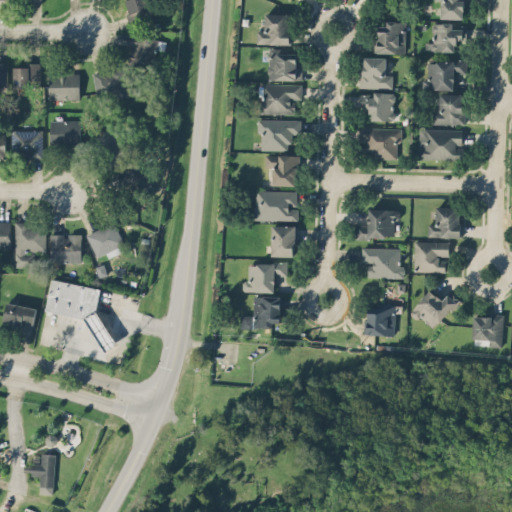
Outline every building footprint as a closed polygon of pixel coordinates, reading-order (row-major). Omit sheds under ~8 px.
[(122,0),(130,25),(155,17),(149,0),(122,0)] [(434,0),(434,6),(442,6),(442,17),(466,17),(466,0),(434,0)] [(266,30),(257,30),(257,43),(290,43),(290,12),(266,12),(266,30)] [(375,28),(375,51),(404,52),(404,20),(383,20),(383,28),(375,28)] [(431,40),(425,40),(425,50),(455,50),(455,41),(466,41),(466,22),(431,22),(431,40)] [(163,50),(165,40),(130,32),(124,60),(152,67),(156,48),(163,50)] [(268,78),(300,78),(301,57),(292,57),(292,47),(268,47),(268,78)] [(359,86),(391,87),(391,67),(383,67),(383,56),(360,56),(359,86)] [(465,59),(424,58),(423,88),(453,89),(454,75),(464,75),(465,59)] [(0,89),(8,90),(7,63),(0,62),(0,89)] [(39,62),(14,62),(14,85),(39,85),(39,62)] [(123,67),(93,71),(97,98),(127,94),(123,67)] [(79,72),(49,72),(49,97),(79,97),(79,72)] [(258,112),(293,112),(293,103),(301,103),(301,82),(258,82),(258,112)] [(392,118),(392,91),(359,91),(359,108),(368,108),(368,118),(392,118)] [(463,93),(440,93),(440,103),(432,103),(432,123),(463,123),(463,93)] [(49,145),(80,145),(80,121),(70,121),(70,114),(49,114),(49,145)] [(258,148),(288,148),(288,138),(299,138),(299,118),(258,118),(258,148)] [(131,147),(112,124),(93,140),(112,163),(131,147)] [(368,138),(368,157),(393,157),(393,149),(400,149),(400,126),(359,127),(359,139),(368,138)] [(463,158),(463,127),(418,127),(418,158),(463,158)] [(42,129),(12,129),(12,157),(42,157),(42,129)] [(297,153),(265,153),(265,165),(272,165),(272,183),(297,183),(297,153)] [(122,195),(147,188),(141,164),(115,171),(122,195)] [(297,189),(252,189),(252,219),(297,219),(297,189)] [(459,206),(437,206),(437,220),(428,220),(428,235),(459,235),(459,206)] [(397,230),(398,208),(367,207),(366,226),(357,226),(357,237),(389,238),(389,229),(397,230)] [(0,243),(9,243),(9,220),(0,220),(0,243)] [(45,254),(45,220),(14,220),(14,265),(35,265),(35,254),(45,254)] [(126,246),(112,220),(86,234),(99,260),(126,246)] [(271,254),(295,254),(295,224),(271,224),(271,254)] [(50,233),(50,261),(80,261),(80,233),(50,233)] [(447,240),(414,240),(414,269),(447,269),(447,240)] [(361,265),(370,265),(370,276),(403,276),(403,246),(361,246),(361,265)] [(286,273),(286,260),(245,260),(245,290),(275,290),(275,273),(286,273)] [(100,286),(51,277),(45,310),(86,317),(103,352),(116,345),(96,305),(100,286)] [(442,299),(433,288),(410,307),(427,327),(458,301),(451,292),(442,299)] [(281,326),(282,295),(252,295),(252,316),(241,316),(240,326),(281,326)] [(1,322),(32,328),(36,306),(5,300),(1,322)] [(395,334),(397,304),(368,302),(365,332),(395,334)] [(481,334),(481,344),(501,345),(502,313),(472,312),(472,334),(481,334)] [(40,492),(53,492),(54,452),(42,452),(42,462),(31,462),(31,473),(41,474),(40,492)]
